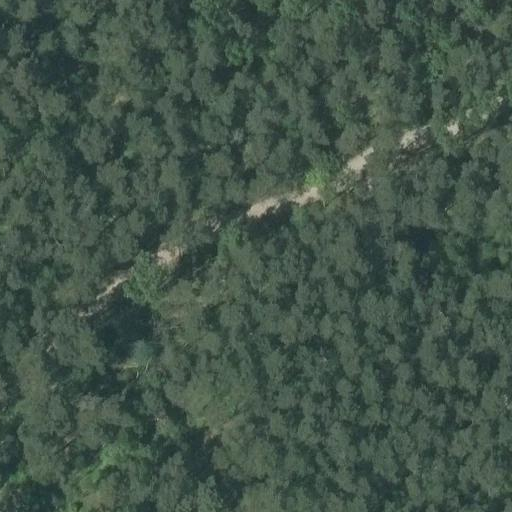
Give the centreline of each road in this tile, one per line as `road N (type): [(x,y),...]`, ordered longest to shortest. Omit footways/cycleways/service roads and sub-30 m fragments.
road 1 (unknown): [(354,162),(366,212),(511,414)]
road 2 (track): [(179,236),(0,49)]
road 3 (unknown): [(179,236),(354,162)]
road 4 (track): [(511,93),(354,162)]
road 5 (unknown): [(0,406),(119,289)]
